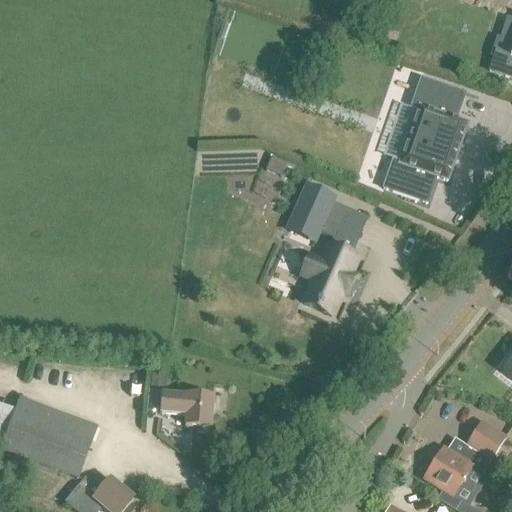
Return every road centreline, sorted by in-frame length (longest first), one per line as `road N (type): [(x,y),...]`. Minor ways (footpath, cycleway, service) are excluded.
road 1 (tertiary): [(410,355),(355,419),(254,511)]
road 2 (residential): [(340,511),(397,420),(410,355)]
road 3 (tertiary): [(410,355),(511,217)]
